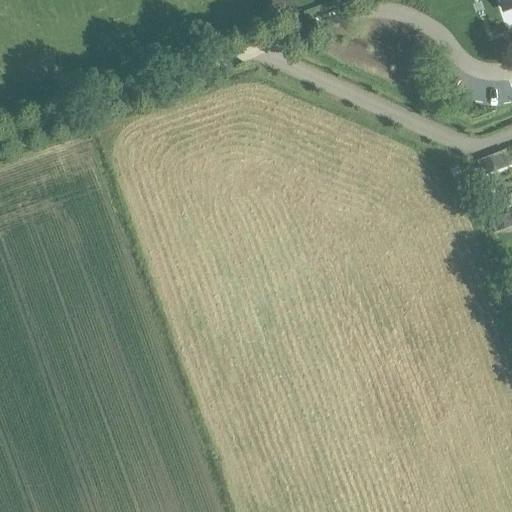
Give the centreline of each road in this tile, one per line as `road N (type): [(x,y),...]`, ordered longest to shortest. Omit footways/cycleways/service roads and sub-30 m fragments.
road 1 (track): [(0,141),(246,52),(268,54),(462,143),(511,140)]
road 2 (track): [(246,52),(392,0)]
